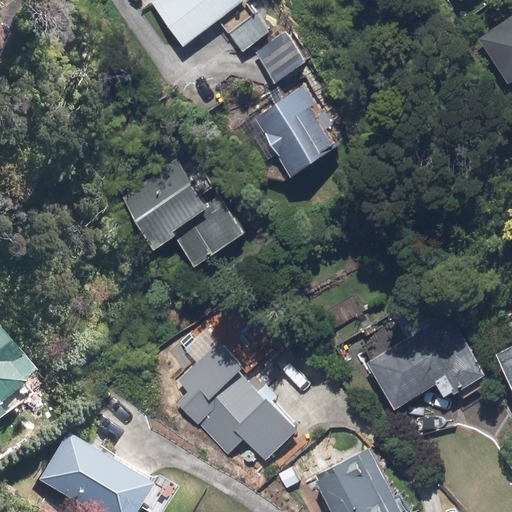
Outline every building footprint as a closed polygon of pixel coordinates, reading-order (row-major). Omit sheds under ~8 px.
[(155,0),(192,43),(219,19),(245,50),(271,28),(247,0),(155,0)] [(319,53),(294,23),(260,52),(286,82),(319,53)] [(511,40),(501,49),(511,64),(511,40)] [(357,137),(311,80),(264,119),(310,176),(357,137)] [(188,139),(132,187),(183,246),(193,237),(217,265),(263,226),(188,139)] [(504,377),(446,288),(365,341),(412,413),(456,384),(468,401),(504,377)] [(0,299),(0,413),(15,401),(8,393),(50,356),(0,299)] [(235,333),(186,376),(195,387),(182,398),(232,456),(256,435),(274,457),(313,423),(285,391),(278,397),(252,368),(260,361),(235,333)] [(511,348),(498,355),(511,385),(511,348)] [(135,511),(158,471),(72,423),(42,476),(105,511),(135,511)] [(419,511),(423,510),(388,439),(327,469),(348,511),(419,511)]
